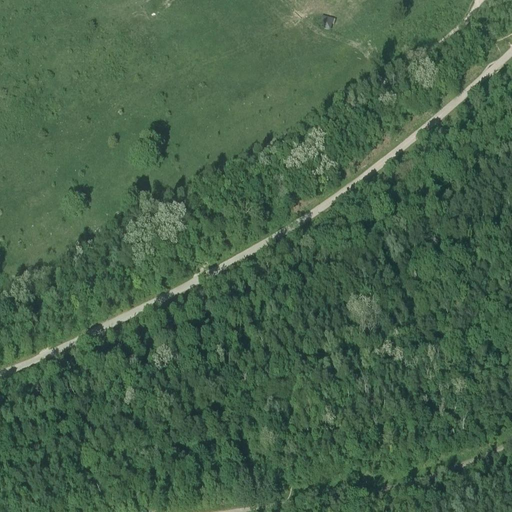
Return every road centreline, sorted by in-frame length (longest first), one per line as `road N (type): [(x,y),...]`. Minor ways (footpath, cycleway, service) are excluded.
road 1 (track): [(0,372),(268,241),(384,162),(511,50)]
road 2 (track): [(0,300),(408,65),(449,37),(479,0)]
road 3 (track): [(511,443),(419,481),(243,511)]
